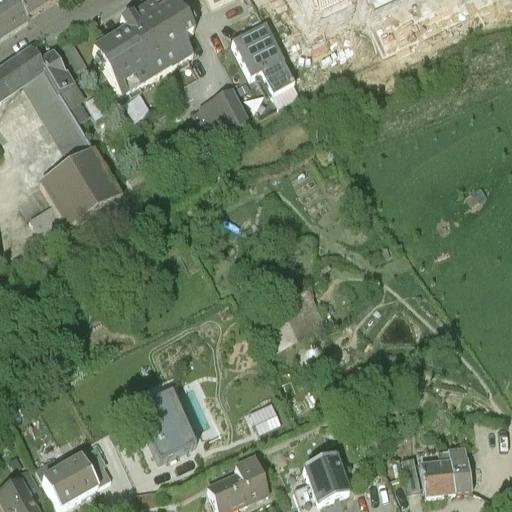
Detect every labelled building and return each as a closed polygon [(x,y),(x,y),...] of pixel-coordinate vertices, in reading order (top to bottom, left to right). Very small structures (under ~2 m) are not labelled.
[(0,13),(1,16),(18,5),(16,0),(7,0),(0,5),(0,13)] [(16,0),(18,5),(21,19),(26,24),(59,3),(56,0),(16,0)] [(192,39),(168,0),(163,0),(118,27),(124,36),(91,56),(120,103),(169,73),(170,74),(192,61),(182,45),(192,39)] [(204,0),(211,14),(239,0),(204,0)] [(0,41),(1,43),(27,26),(26,24),(21,19),(18,5),(1,16),(0,16),(0,41)] [(263,33),(231,49),(250,83),(273,70),(280,83),(286,95),(295,90),(263,33)] [(71,47),(62,53),(76,75),(84,70),(71,47)] [(0,74),(0,106),(23,90),(43,77),(38,67),(30,54),(0,74)] [(52,59),(38,67),(43,77),(67,114),(76,108),(83,104),(73,89),(72,90),(52,59)] [(67,114),(43,77),(23,90),(70,167),(91,153),(76,128),(67,114)] [(299,98),(295,90),(286,95),(280,83),(271,88),(282,108),(299,98)] [(248,126),(230,94),(198,112),(199,114),(210,133),(217,144),(248,126)] [(105,118),(94,101),(86,106),(96,124),(105,118)] [(76,108),(67,114),(76,128),(87,121),(78,109),(77,110),(76,108)] [(210,133),(199,114),(192,118),(203,137),(210,133)] [(120,199),(91,153),(70,167),(39,188),(53,210),(67,232),(67,234),(120,199)] [(43,247),(67,232),(53,210),(28,226),(39,242),(43,247)] [(38,250),(43,247),(39,242),(35,245),(38,250)] [(132,420),(131,420),(156,472),(194,454),(192,449),(200,445),(171,385),(126,407),(132,420)] [(108,488),(91,459),(75,469),(74,469),(68,473),(65,475),(60,478),(61,479),(41,491),(53,511),(67,511),(80,505),(81,506),(93,499),(92,498),(108,488)] [(460,466),(459,462),(433,467),(435,477),(416,480),(420,511),(468,504),(462,466),(460,466)] [(60,478),(65,475),(62,470),(57,473),(52,466),(33,478),(41,491),(61,479),(60,478)] [(332,468),(300,480),(306,496),(312,511),(329,511),(346,505),(332,468)] [(410,471),(397,474),(404,505),(417,503),(410,471)] [(266,503),(252,472),(233,481),(236,486),(205,500),(210,511),(247,511),(248,511),(266,503)] [(119,506),(129,505),(128,503),(139,502),(131,486),(114,495),(119,506)] [(32,511),(19,490),(0,501),(0,511),(32,511)] [(312,511),(306,496),(291,502),(294,511),(312,511)] [(139,502),(128,503),(129,505),(133,511),(158,511),(159,511),(157,500),(139,502)]
